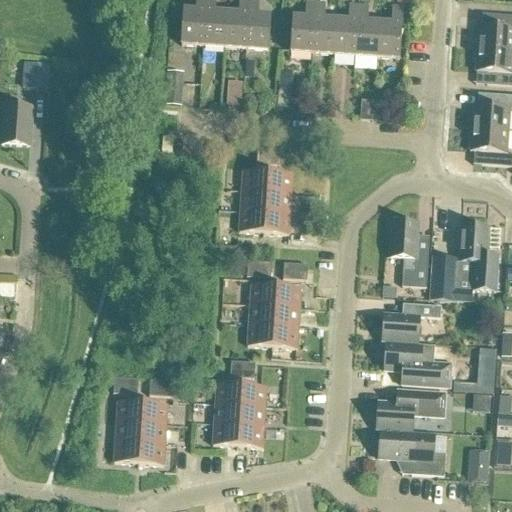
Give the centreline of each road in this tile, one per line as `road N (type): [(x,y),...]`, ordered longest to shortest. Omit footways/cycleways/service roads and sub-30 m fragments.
road 1 (residential): [(429,184),(399,184),(352,224),(330,468)]
road 2 (unclassified): [(432,143),(181,126)]
road 3 (unclassified): [(0,386),(21,328),(28,189),(0,179)]
road 4 (residential): [(330,468),(147,511)]
road 5 (residential): [(432,143),(444,0)]
